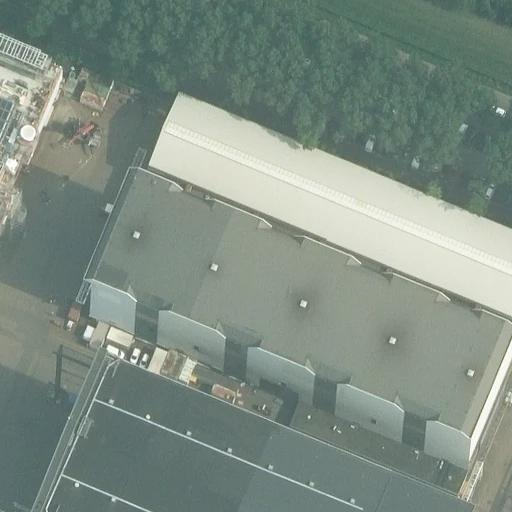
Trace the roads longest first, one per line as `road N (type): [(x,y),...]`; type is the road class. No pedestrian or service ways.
road 1 (unknown): [(71,366),(420,511)]
road 2 (tertiary): [(511,126),(203,0)]
